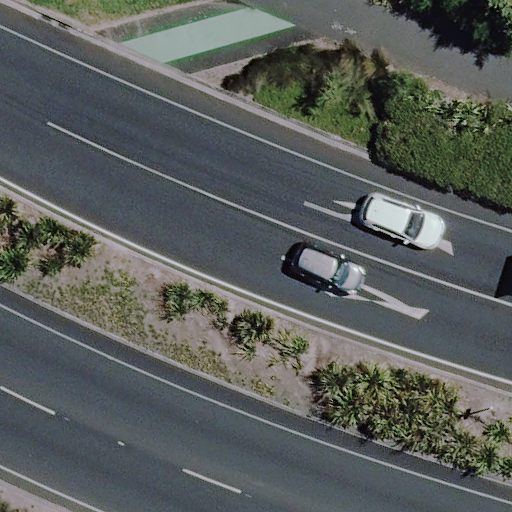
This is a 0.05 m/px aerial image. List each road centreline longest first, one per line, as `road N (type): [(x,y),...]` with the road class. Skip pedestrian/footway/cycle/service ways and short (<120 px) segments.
road 1 (primary): [(0,100),(337,252),(511,306)]
road 2 (primary): [(322,511),(0,384)]
